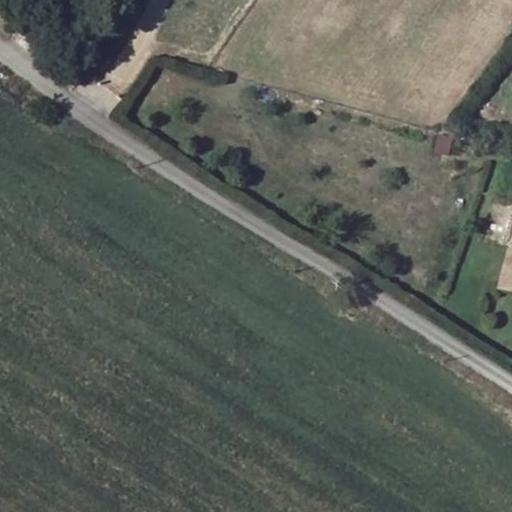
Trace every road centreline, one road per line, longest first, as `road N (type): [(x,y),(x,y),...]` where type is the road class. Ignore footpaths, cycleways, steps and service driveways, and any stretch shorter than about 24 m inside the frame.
road 1 (residential): [(84,111),(511,387)]
road 2 (residential): [(84,111),(159,0)]
